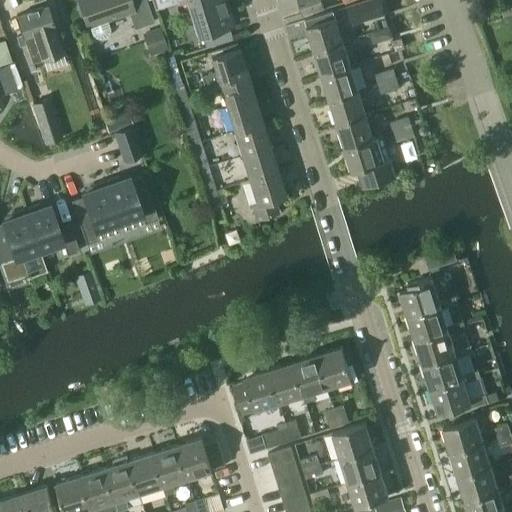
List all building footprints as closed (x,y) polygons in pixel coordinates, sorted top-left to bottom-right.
[(80,0),(88,24),(91,24),(94,33),(97,36),(101,37),(105,36),(107,35),(110,31),(111,27),(108,18),(130,10),(135,27),(155,20),(148,0),(80,0)] [(189,0),(200,33),(201,33),(228,24),(233,23),(226,0),(189,0)] [(298,0),(304,15),(324,9),(320,0),(298,0)] [(352,23),(385,13),(381,0),(363,0),(347,5),(352,23)] [(18,14),(24,32),(19,34),(21,41),(26,39),(33,60),(64,50),(48,3),(18,14)] [(334,11),(305,20),(315,50),(344,41),(334,11)] [(228,24),(201,33),(206,46),(232,37),(228,24)] [(148,31),(155,53),(168,48),(161,26),(151,30),(148,31)] [(382,29),(378,30),(381,38),(382,40),(382,41),(393,37),(389,26),(382,29)] [(322,74),(351,65),(344,41),(315,50),(322,74)] [(216,71),(200,76),(203,85),(219,80),(248,71),(240,47),(225,52),(212,56),(216,71)] [(175,94),(185,91),(173,52),(163,55),(175,94)] [(330,98),(359,89),(351,65),(322,74),(330,98)] [(378,83),(396,77),(393,68),(375,74),(378,83)] [(227,105),(256,96),(248,71),(219,80),(227,105)] [(400,88),(396,77),(378,83),(382,94),(400,88)] [(367,113),(359,89),(330,98),(338,122),(367,113)] [(183,119),(192,115),(185,91),(175,94),(183,119)] [(35,102),(42,125),(58,120),(50,96),(35,102)] [(234,129),(263,120),(256,96),(227,105),(234,129)] [(374,137),(367,113),(338,122),(345,146),(374,137)] [(190,143),(200,140),(192,115),(183,119),(190,143)] [(393,131),(411,125),(408,116),(390,122),(393,131)] [(242,154),(271,145),(263,120),(234,129),(242,154)] [(132,124),(113,131),(118,145),(137,139),(132,124)] [(415,135),(411,125),(393,131),(396,141),(415,135)] [(374,137),(345,146),(353,170),(359,168),(364,185),(397,175),(391,158),(384,135),(374,138),(374,137)] [(205,155),(200,140),(190,143),(195,159),(205,155)] [(250,178),(278,169),(271,145),(242,154),(250,178)] [(278,169),(250,178),(257,202),(253,203),(257,217),(278,210),(275,198),(286,194),(278,169)] [(118,175),(105,180),(119,221),(141,213),(144,223),(158,218),(142,174),(130,178),(129,175),(119,178),(118,175)] [(206,191),(216,188),(211,174),(201,177),(206,191)] [(119,221),(105,180),(90,185),(92,188),(82,191),(83,194),(71,199),(86,243),(100,238),(96,229),(119,221)] [(221,204),(216,188),(206,191),(211,207),(221,204)] [(39,203),(25,208),(40,249),(62,241),(67,254),(79,250),(70,223),(58,227),(50,203),(40,206),(39,203)] [(40,249),(25,208),(11,213),(12,216),(1,219),(6,231),(0,233),(0,259),(5,275),(20,270),(16,257),(40,249)] [(430,268),(458,259),(454,247),(426,256),(430,268)] [(92,270),(76,275),(81,290),(97,285),(92,270)] [(440,305),(442,308),(459,303),(456,296),(440,301),(432,276),(409,283),(410,287),(401,290),(408,315),(440,305)] [(448,329),(450,333),(466,328),(464,321),(447,326),(442,308),(440,305),(408,315),(416,339),(448,329)] [(455,350),(450,333),(448,329),(416,339),(424,364),(456,354),(457,357),(474,352),(471,345),(455,350)] [(342,346),(318,353),(328,386),(352,379),(342,346)] [(313,391),(328,386),(318,353),(294,361),(304,394),(306,401),(315,398),(313,391)] [(463,378),(465,382),(481,377),(479,370),(462,375),(457,357),(456,354),(424,364),(431,388),(463,378)] [(304,394),(294,361),(269,368),(280,401),(304,394)] [(243,413),(280,401),(269,368),(245,376),(246,379),(233,383),(243,413)] [(470,399),(465,382),(463,378),(431,388),(439,413),(471,403),(472,406),(489,401),(486,394),(470,399)] [(343,404),(334,407),(339,424),(348,421),(343,404)] [(334,407),(325,410),(330,427),(339,424),(334,407)] [(450,451),(483,441),(475,416),(443,427),(450,451)] [(295,419),(286,422),(292,439),(301,436),(295,419)] [(278,429),(262,434),(266,447),(292,439),(286,422),(277,425),(278,429)] [(341,457),(373,447),(366,422),(333,432),(341,457)] [(497,437),(511,433),(508,423),(494,427),(497,437)] [(511,442),(511,435),(511,433),(497,437),(500,446),(511,442)] [(177,444),(187,477),(225,465),(218,441),(204,445),(202,436),(177,444)] [(491,466),(483,441),(450,451),(458,476),(491,466)] [(173,482),(187,477),(177,444),(154,451),(164,484),(167,493),(176,490),(173,482)] [(268,453),(272,465),(294,458),(290,446),(268,453)] [(381,470),(373,447),(341,457),(348,481),(381,470)] [(140,492),(164,484),(154,451),(129,459),(140,492)] [(302,469),(320,463),(317,454),(299,459),(302,469)] [(115,463),(105,467),(116,500),(119,509),(129,506),(126,496),(140,492),(129,459),(128,460),(126,455),(114,459),(116,463),(115,463)] [(298,470),(294,458),(272,465),(276,477),(298,470)] [(323,473),(320,463),(302,469),(305,478),(323,473)] [(498,489),(491,466),(458,476),(465,499),(498,489)] [(101,504),(116,500),(105,467),(81,474),(91,507),(93,511),(101,511),(104,511),(101,504)] [(302,482),(298,470),(276,477),(279,489),(302,482)] [(381,470),(348,481),(356,505),(388,495),(381,470)] [(76,511),(77,511),(91,507),(81,474),(57,482),(66,511),(76,511)] [(279,489),(283,501),(306,494),(302,482),(279,489)] [(49,484),(24,492),(30,511),(56,511),(57,511),(49,484)] [(330,496),(328,488),(310,493),(313,502),(330,496)] [(505,511),(498,489),(465,499),(469,511),(505,511)] [(30,511),(24,492),(0,499),(4,511),(30,511)] [(290,511),(309,506),(306,494),(283,501),(286,511),(290,511)] [(401,497),(387,502),(389,511),(403,511),(406,511),(401,497)] [(195,500),(198,511),(208,511),(204,498),(195,500)] [(188,511),(198,511),(195,500),(186,503),(188,511)]
